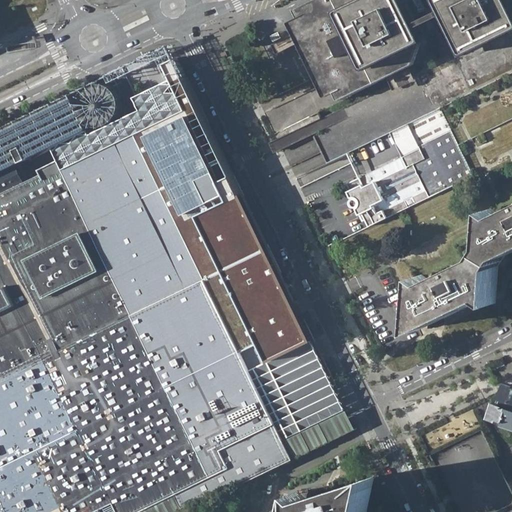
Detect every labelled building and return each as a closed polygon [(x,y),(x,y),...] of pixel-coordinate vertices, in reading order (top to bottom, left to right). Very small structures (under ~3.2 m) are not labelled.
[(511,74),(511,0),(332,0),(319,7),(310,11),(311,12),(300,17),(338,93),(348,89),(349,91),(414,59),(418,52),(407,29),(415,25),(421,39),(436,32),(444,48),(440,49),(444,56),(434,60),(436,64),(320,120),(269,145),(273,154),(315,134),(329,164),(393,132),(443,108),(511,74)] [(120,67),(107,73),(114,91),(143,157),(148,153),(154,169),(171,162),(200,223),(186,230),(247,354),(310,324),(175,42),(120,67)] [(0,511),(188,511),(298,460),(293,448),(289,440),(272,406),(230,319),(225,309),(186,230),(200,223),(171,162),(154,169),(148,153),(143,157),(121,105),(114,91),(106,87),(93,86),(0,130),(0,511)] [(393,132),(405,158),(347,185),(368,230),(477,178),(443,108),(393,132)] [(423,274),(419,331),(489,298),(498,303),(501,264),(506,256),(511,252),(511,208),(502,213),(493,208),(490,245),(484,255),(432,280),(423,274)] [(310,324),(247,354),(272,406),(289,440),(346,412),(350,410),(310,324)] [(511,384),(510,384),(503,404),(498,403),(494,416),(507,420),(506,424),(511,426),(511,384)] [(351,421),(346,412),(289,440),(293,448),(298,460),(356,431),(351,421)] [(368,511),(376,477),(307,498),(300,492),(295,511),(368,511)]
